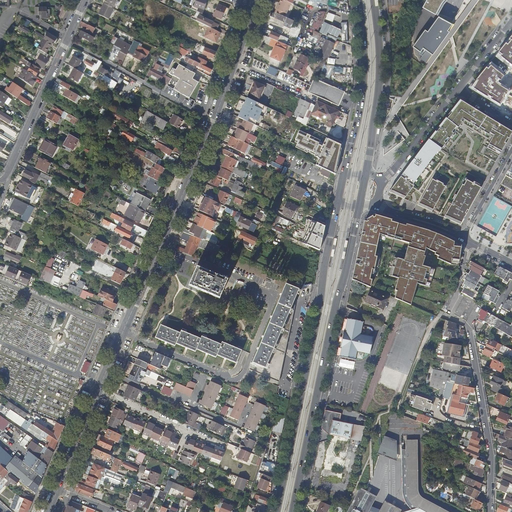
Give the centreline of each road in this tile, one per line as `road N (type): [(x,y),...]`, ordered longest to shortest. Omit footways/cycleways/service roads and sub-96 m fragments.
road 1 (tertiary): [(54,490),(212,122)]
road 2 (primary): [(337,202),(275,511)]
road 3 (primary): [(292,511),(359,205)]
road 4 (residential): [(464,237),(450,316),(469,327),(493,458),(491,511)]
road 5 (primary): [(365,175),(379,71),(373,0)]
road 6 (primary): [(357,0),(363,81),(344,171)]
road 7 (residential): [(67,38),(212,122)]
road 8 (residential): [(4,179),(67,38)]
road 9 (tertiary): [(212,122),(253,4)]
